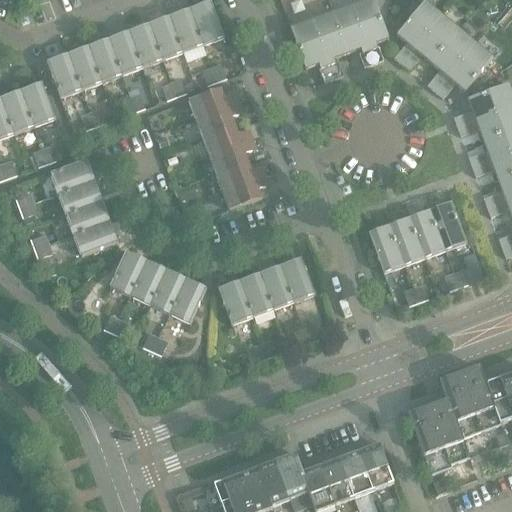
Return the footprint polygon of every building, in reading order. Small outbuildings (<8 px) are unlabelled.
[(373,0),(372,0),(351,8),(374,68),(384,64),(377,45),(389,41),(373,0)] [(190,14),(203,50),(225,42),(211,5),(190,14)] [(402,68),(442,19),(425,5),(397,38),(407,46),(394,61),(402,68)] [(365,71),(374,68),(351,8),(332,15),(347,56),(357,52),(365,71)] [(170,21),(183,57),(203,50),(190,14),(170,21)] [(336,60),(347,56),(332,15),(311,22),(333,83),(343,79),(336,60)] [(431,66),(459,33),(442,19),(402,68),(410,74),(422,59),(431,66)] [(183,57),(170,21),(149,29),(163,65),(183,57)] [(323,86),(333,83),(311,22),(290,30),(305,71),(317,66),(323,86)] [(163,65),(149,29),(129,36),(143,73),(163,65)] [(435,95),(475,46),(459,33),(431,66),(440,73),(427,88),(435,95)] [(143,73),(129,36),(109,44),(122,80),(143,73)] [(122,80),(109,44),(89,51),(102,88),(122,80)] [(493,61),(475,46),(435,95),(443,101),(455,86),(465,94),(493,61)] [(68,59),(82,95),(102,88),(89,51),(68,59)] [(48,67),(61,103),(82,95),(68,59),(48,67)] [(221,67),(211,71),(217,87),(227,83),(221,67)] [(211,71),(202,75),(208,91),(217,87),(211,71)] [(180,83),(171,86),(177,102),(186,99),(180,83)] [(171,86),(162,90),(167,105),(177,102),(171,86)] [(56,123),(42,87),(21,94),(35,130),(56,123)] [(457,131),(511,110),(511,96),(509,87),(468,102),(473,115),(454,122),(457,131)] [(195,122),(239,106),(236,97),(225,101),(222,92),(189,104),(195,122)] [(1,102),(15,138),(35,130),(21,94),(1,102)] [(140,98),(131,101),(136,117),(146,113),(140,98)] [(131,101),(121,104),(127,120),(136,117),(131,101)] [(0,102),(0,143),(15,138),(1,102),(0,102)] [(239,106),(195,122),(202,141),(235,129),(232,120),(243,116),(239,106)] [(483,144),(511,133),(511,110),(457,131),(461,141),(480,134),(483,144)] [(100,113),(91,116),(96,132),(105,128),(100,113)] [(91,116),(81,119),(87,135),(96,132),(91,116)] [(235,129),(202,141),(209,158),(253,142),(249,133),(238,137),(235,129)] [(472,171),(511,155),(511,133),(483,144),(488,155),(469,162),(472,171)] [(253,142),(209,158),(215,177),(248,165),(245,156),(256,152),(253,142)] [(52,149),(43,152),(49,168),(58,165),(52,149)] [(43,152),(34,156),(39,171),(49,168),(43,152)] [(498,185),(511,179),(511,155),(472,171),(476,181),(494,174),(498,185)] [(52,176),(59,197),(96,184),(88,163),(52,176)] [(12,164),(2,167),(8,183),(18,179),(12,164)] [(248,165),(215,177),(222,194),(266,178),(263,168),(251,173),(248,165)] [(2,167),(0,168),(0,186),(8,183),(2,167)] [(229,214),(262,202),(259,192),(270,188),(266,178),(222,194),(229,214)] [(487,212),(511,202),(511,179),(498,185),(502,196),(484,202),(487,212)] [(67,218),(103,204),(96,184),(59,197),(67,218)] [(32,198),(17,203),(20,213),(36,207),(32,198)] [(511,221),(511,202),(487,212),(491,221),(509,214),(511,221)] [(74,238),(111,225),(103,204),(67,218),(74,238)] [(436,211),(431,213),(447,255),(467,247),(452,206),(443,209),(441,206),(435,208),(436,211)] [(36,207),(20,213),(24,222),(39,216),(36,207)] [(416,219),(411,221),(426,262),(447,255),(431,213),(422,217),(421,213),(415,215),(416,219)] [(396,226),(391,228),(406,270),(426,262),(411,221),(402,224),(401,220),(394,222),(396,226)] [(111,225),(74,238),(82,260),(119,246),(111,225)] [(384,278),(406,270),(391,228),(381,231),(380,228),(374,230),(376,233),(369,236),(384,278)] [(503,252),(511,248),(511,237),(499,243),(503,252)] [(47,238),(32,244),(35,253),(51,248),(47,238)] [(51,248),(35,253),(39,262),(54,257),(51,248)] [(511,248),(503,252),(506,262),(511,259),(511,248)] [(131,300),(147,264),(127,255),(111,290),(131,300)] [(302,262),(282,270),(295,306),(315,299),(302,262)] [(167,273),(147,264),(131,300),(151,309),(167,273)] [(295,306),(282,270),(261,277),(275,313),(295,306)] [(463,272),(454,275),(461,292),(469,289),(463,272)] [(167,273),(151,309),(170,318),(186,282),(167,273)] [(454,275),(445,279),(451,296),(461,292),(454,275)] [(261,277),(241,284),(254,321),(275,313),(261,277)] [(207,292),(186,282),(170,318),(191,327),(207,292)] [(254,321),(241,284),(218,292),(231,329),(254,321)] [(423,287),(414,290),(420,307),(429,304),(423,287)] [(414,290),(404,294),(411,311),(420,307),(414,290)] [(112,318),(105,333),(114,337),(121,322),(112,318)] [(121,322),(114,337),(123,342),(130,327),(121,322)] [(312,328),(303,332),(309,347),(318,344),(312,328)] [(303,332),(294,335),(299,351),(309,347),(303,332)] [(151,336),(144,351),(153,355),(160,341),(151,336)] [(160,341),(153,355),(162,360),(169,345),(160,341)] [(272,343),(263,347),(269,362),(278,359),(272,343)] [(263,347),(253,350),(259,366),(269,362),(263,347)] [(502,427),(509,425),(511,423),(511,378),(494,385),(488,387),(481,370),(441,384),(448,404),(410,418),(432,479),(453,472),(452,469),(472,462),(464,443),(503,429),(502,427)] [(496,440),(501,451),(510,448),(505,436),(496,440)] [(381,448),(360,456),(375,495),(395,487),(381,448)] [(356,502),(375,495),(360,456),(341,463),(356,502)] [(297,458),(277,465),(291,504),(309,498),(310,497),(303,477),(304,477),(297,458)] [(341,463),(322,470),(337,509),(356,502),(341,463)] [(257,473),(271,511),(273,511),(291,504),(277,465),(257,473)] [(313,511),(329,511),(337,509),(322,470),(304,477),(303,477),(310,497),(309,498),(313,511)] [(215,489),(223,511),(273,511),(271,511),(257,473),(215,489)] [(444,483),(435,487),(439,498),(448,495),(444,483)]
